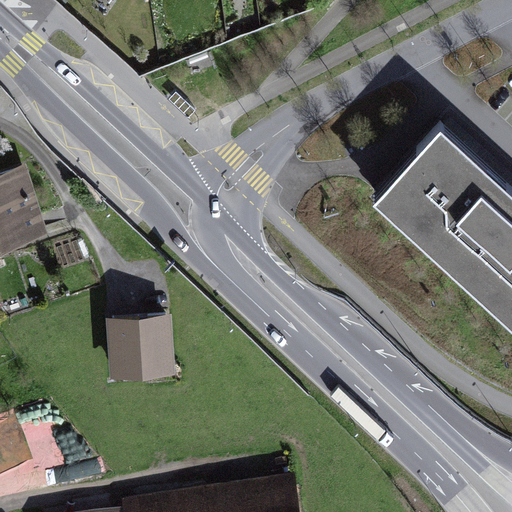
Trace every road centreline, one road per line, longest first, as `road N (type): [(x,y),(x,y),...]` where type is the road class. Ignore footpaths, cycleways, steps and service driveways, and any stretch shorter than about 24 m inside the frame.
road 1 (residential): [(209,204),(307,111),(511,5)]
road 2 (primary): [(220,269),(470,511)]
road 3 (primary): [(18,48),(35,85),(220,269)]
road 4 (primary): [(403,393),(209,204)]
road 5 (primary): [(209,204),(93,92),(54,62),(18,48)]
road 6 (primary): [(511,492),(403,393)]
road 7 (motorway): [(511,460),(403,393)]
